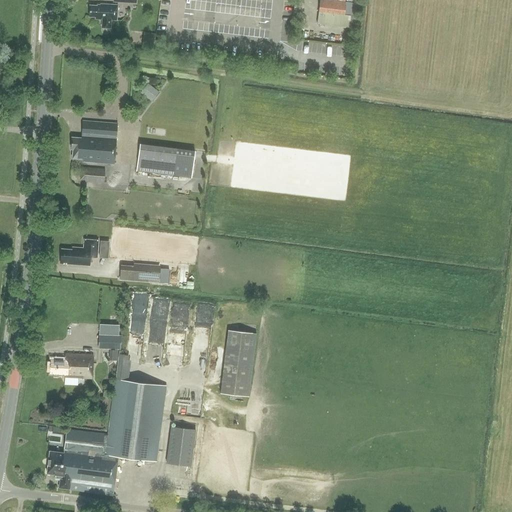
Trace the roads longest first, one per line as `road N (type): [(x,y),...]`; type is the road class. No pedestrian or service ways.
road 1 (secondary): [(0,447),(36,204),(49,0)]
road 2 (unclassified): [(0,489),(148,511)]
